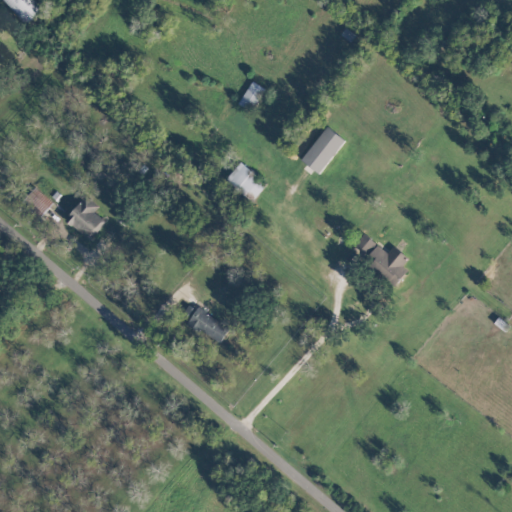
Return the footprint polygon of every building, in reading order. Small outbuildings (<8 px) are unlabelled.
[(3,0),(26,25),(43,9),(34,0),(3,0)] [(239,103),(252,112),(266,89),(252,81),(239,103)] [(345,138),(326,126),(302,161),(321,174),(345,138)] [(226,181),(253,201),(268,182),(240,162),(226,181)] [(53,201),(33,187),(21,204),(40,218),(53,201)] [(95,211),(99,206),(86,195),(66,219),(90,240),(106,222),(95,211)] [(354,245),(366,256),(377,243),(365,233),(354,245)] [(409,270),(403,266),(409,258),(394,245),(387,252),(378,244),(365,260),(395,286),(409,270)] [(188,324),(222,342),(230,326),(197,308),(188,324)]
